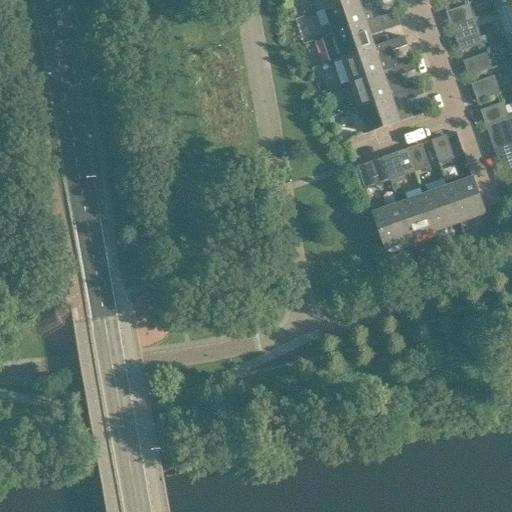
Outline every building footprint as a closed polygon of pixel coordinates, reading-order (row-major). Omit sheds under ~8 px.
[(323,0),(326,9),(353,0),(323,0)] [(365,23),(380,18),(376,6),(373,7),(372,3),(375,2),(374,0),(353,0),(326,9),(335,34),(365,23)] [(511,0),(495,0),(499,10),(511,5),(511,0)] [(447,13),(452,28),(475,19),(469,5),(447,13)] [(511,5),(499,10),(507,35),(511,33),(511,5)] [(331,63),(343,58),(374,48),(374,47),(368,32),(377,29),(379,33),(401,26),(396,12),(380,18),(365,23),(335,34),(322,38),(331,63)] [(458,44),(461,52),(483,44),(480,36),(458,44)] [(343,58),(352,83),(382,73),(382,72),(398,66),(393,51),(407,46),(404,38),(405,38),(404,37),(374,47),(374,48),(343,58)] [(464,62),(469,77),(492,69),(487,54),(464,62)] [(352,83),(360,108),(391,97),(390,97),(402,93),(422,86),(421,86),(406,91),(401,79),(399,80),(398,76),(415,70),(412,62),(413,62),(413,61),(398,66),(382,72),(382,73),(352,83)] [(475,93),(478,101),(500,93),(497,85),(475,93)] [(391,97),(360,108),(355,109),(359,120),(365,120),(369,133),(413,118),(407,101),(424,95),(422,86),(402,93),(390,97),(391,97)] [(481,111),(486,126),(509,118),(504,103),(481,111)] [(489,133),(495,150),(511,144),(511,126),(511,125),(489,133)] [(432,141),(440,164),(454,159),(447,136),(432,141)] [(407,150),(415,172),(430,167),(422,145),(407,150)] [(383,158),(391,181),(405,176),(397,153),(383,158)] [(357,167),(358,170),(365,190),(381,184),(373,162),(357,167)] [(511,162),(500,166),(503,175),(511,171),(511,162)] [(473,180),(448,188),(460,222),(485,214),(473,180)] [(448,188),(424,197),(436,231),(460,222),(448,188)] [(424,197),(399,205),(411,240),(436,231),(424,197)] [(411,240),(399,205),(374,214),(386,248),(411,240)]
